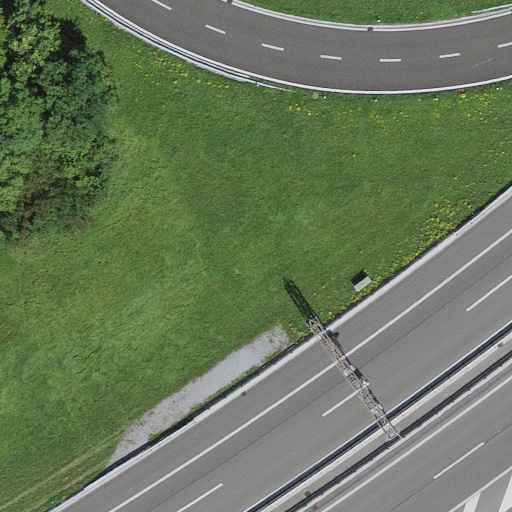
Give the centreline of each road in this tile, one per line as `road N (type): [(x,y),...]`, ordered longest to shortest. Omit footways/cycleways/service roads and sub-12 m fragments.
road 1 (motorway): [(511,68),(373,89),(261,74),(148,31),(109,0)]
road 2 (motorway): [(511,277),(185,511)]
road 3 (motorway): [(396,511),(511,425)]
